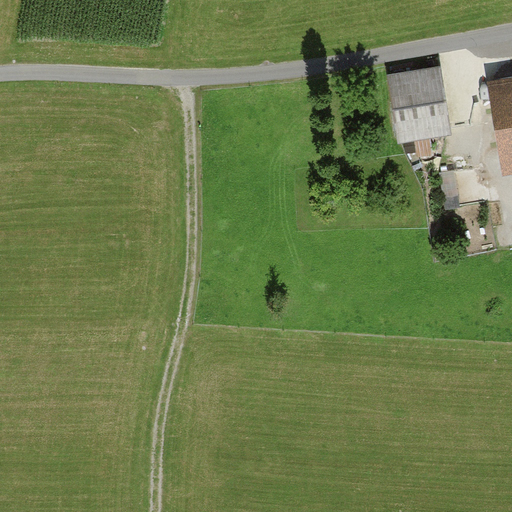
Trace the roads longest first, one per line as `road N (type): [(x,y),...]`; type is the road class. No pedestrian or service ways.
road 1 (unclassified): [(511,33),(278,72),(0,77)]
road 2 (track): [(157,511),(163,411),(195,256),(189,79)]
